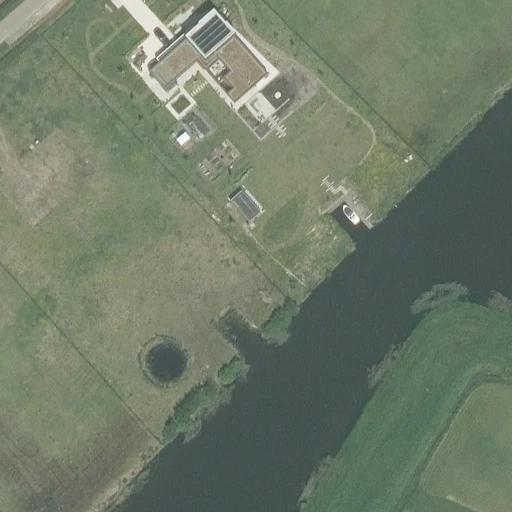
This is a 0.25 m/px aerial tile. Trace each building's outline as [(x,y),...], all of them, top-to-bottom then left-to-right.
[(195,32),(178,47),(195,66),(201,73),(220,56),(233,72),(221,82),(236,100),(252,86),(253,87),(261,81),(259,80),(261,78),(264,81),(267,79),(234,41),(235,40),(225,29),(224,30),(212,17),(201,27),(195,32)] [(158,66),(146,76),(163,94),(174,85),(158,66)] [(16,202),(13,199),(1,209),(33,243),(89,191),(60,160),(16,202)] [(170,234),(124,185),(106,203),(151,251),(170,234)] [(250,204),(239,213),(250,225),(260,216),(250,204)] [(45,255),(30,268),(73,318),(88,305),(45,255)] [(0,346),(0,413),(15,430),(48,401),(0,346)]
